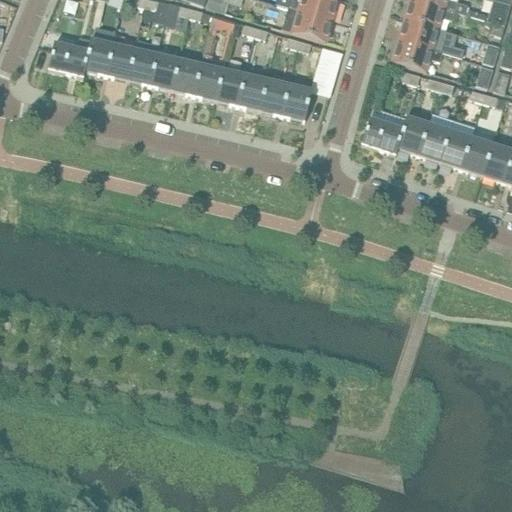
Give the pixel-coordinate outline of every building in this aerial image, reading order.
[(98,0),(98,2),(101,3),(106,5),(107,6),(121,11),(122,8),(123,0),(98,0)] [(194,6),(203,9),(206,0),(180,0),(180,1),(190,5),(194,6)] [(229,0),(212,0),(208,11),(225,16),(229,0)] [(330,24),(337,3),(325,0),(301,0),(300,5),(290,2),(287,11),(330,24)] [(410,0),(410,2),(453,15),(464,18),(483,23),(484,19),(472,15),(472,14),(466,12),(467,8),(456,5),(457,0),(410,0)] [(511,0),(483,0),(483,1),(494,4),(510,9),(511,0)] [(144,13),(146,4),(135,2),(133,10),(144,13)] [(410,2),(404,23),(437,32),(440,21),(451,24),(453,15),(410,2)] [(158,6),(146,4),(144,13),(155,15),(158,6)] [(488,25),(495,27),(504,29),(510,9),(494,4),(488,25)] [(168,8),(164,28),(174,30),(186,33),(189,22),(191,13),(179,11),(168,8)] [(287,11),(281,33),(324,46),(330,24),(287,11)] [(202,16),(191,13),(189,22),(200,25),(202,16)] [(233,35),(236,26),(224,23),(222,31),(233,35)] [(404,23),(398,44),(441,56),(461,62),(464,52),(453,49),(456,38),(447,35),(437,32),(404,23)] [(489,37),(501,40),(504,30),(492,27),(489,37)] [(254,41),(256,32),(245,29),(243,37),(254,41)] [(265,44),(268,35),(256,32),(254,41),(265,44)] [(113,49),(105,79),(127,84),(135,54),(120,51),(123,41),(115,39),(113,49)] [(299,44),(288,41),(286,50),(297,53),(299,44)] [(88,55),(84,74),(105,79),(113,49),(91,44),(88,55)] [(135,54),(127,84),(149,90),(157,59),(159,49),(137,44),(135,54)] [(299,44),(297,53),(308,56),(311,48),(299,44)] [(398,44),(391,65),(425,75),(428,63),(438,66),(441,56),(398,44)] [(493,69),(498,50),(487,47),(481,66),(493,69)] [(53,48),(47,73),(82,80),(84,74),(88,55),(53,48)] [(310,95),(329,99),(342,57),(321,50),(310,95)] [(511,51),(504,50),(499,69),(510,72),(511,66),(511,51)] [(157,59),(149,90),(171,95),(179,64),(157,59)] [(201,69),(193,100),(216,105),(223,74),(222,74),(224,66),(220,65),(212,63),(203,61),(201,69)] [(179,64),(171,95),(193,100),(201,69),(179,64)] [(492,73),(480,70),(475,89),(486,92),(492,73)] [(223,74),(216,105),(237,110),(245,79),(223,74)] [(509,78),(497,74),(492,94),(504,97),(509,78)] [(402,85),(416,89),(419,79),(404,75),(402,85)] [(245,79),(237,110),(259,115),(267,85),(245,79)] [(426,91),(438,94),(440,85),(428,82),(426,91)] [(267,85),(259,115),(281,120),(288,90),(267,85)] [(453,89),(440,85),(438,94),(450,97),(453,89)] [(288,90),(281,120),(303,125),(310,95),(288,90)] [(469,103),(481,106),(484,98),(471,94),(469,103)] [(496,101),(484,98),(481,106),(493,110),(496,101)] [(396,152),(418,159),(428,128),(406,121),(402,134),(394,158),(396,152)] [(361,148),(394,158),(402,134),(368,123),(361,148)] [(428,128),(418,159),(439,166),(449,135),(428,128)] [(439,166),(460,173),(470,142),(449,135),(439,166)] [(470,142),(460,173),(481,180),(491,149),(470,142)] [(481,180),(503,187),(511,157),(511,155),(491,149),(481,180)] [(511,157),(503,187),(511,189),(511,157)]
